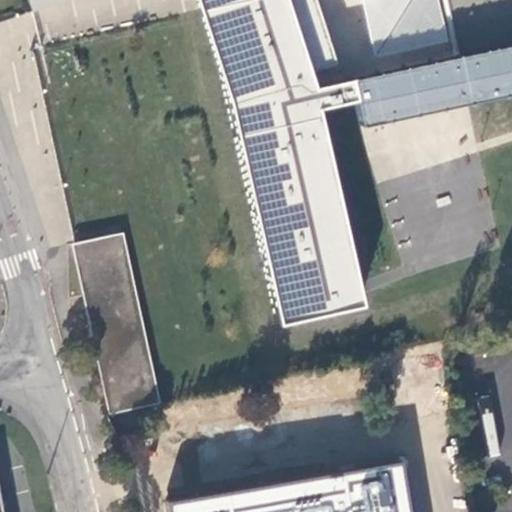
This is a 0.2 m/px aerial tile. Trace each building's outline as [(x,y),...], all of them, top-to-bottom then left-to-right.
[(29,0),(40,41),(154,12),(150,0),(141,0),(133,2),(132,0),(29,0)] [(511,0),(193,0),(195,2),(224,100),(271,319),(355,300),(313,103),(351,95),(357,123),(511,89),(511,0)] [(51,145),(61,191),(106,180),(97,135),(51,145)] [(511,201),(418,222),(427,260),(511,241),(511,201)] [(78,241),(116,411),(151,404),(112,232),(78,241)] [(164,392),(238,376),(231,342),(157,358),(164,392)] [(407,511),(399,459),(169,501),(170,511),(407,511)]
